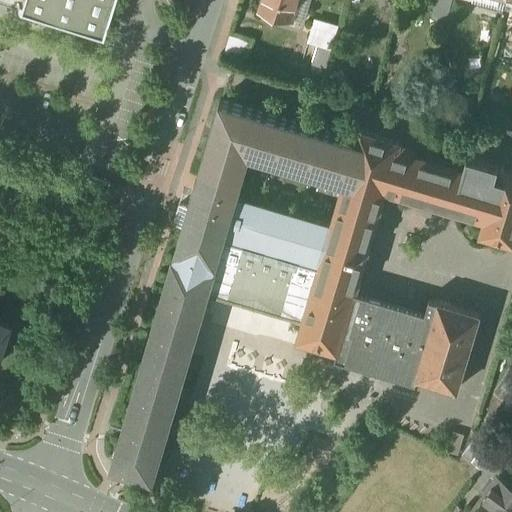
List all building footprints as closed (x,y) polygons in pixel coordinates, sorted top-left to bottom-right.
[(0,0),(0,3),(17,9),(20,0),(0,0)] [(112,0),(20,0),(17,9),(101,36),(112,0)] [(300,0),(262,0),(258,12),(294,23),(300,0)] [(315,18),(310,43),(319,45),(316,63),(331,66),(339,23),(315,18)] [(245,54),(248,39),(231,35),(228,50),(245,54)] [(358,141),(221,100),(196,182),(238,194),(250,154),(345,183),(358,141)] [(361,130),(358,141),(345,183),(333,223),(238,194),(196,182),(186,216),(176,251),(175,256),(174,255),(112,466),(154,478),(186,370),(187,370),(194,345),(193,345),(204,309),(216,268),(311,296),(299,337),(299,339),(338,350),(356,290),(386,189),(400,143),(400,142),(361,130)] [(498,179),(414,154),(416,148),(400,143),(386,189),(486,219),(482,233),(511,242),(511,170),(502,167),(498,179)] [(109,183),(88,176),(84,188),(105,194),(109,183)] [(311,296),(216,268),(204,309),(299,337),(311,296)] [(426,311),(356,290),(338,350),(336,357),(416,381),(418,377),(458,389),(481,313),(430,298),(426,311)] [(465,435),(454,431),(448,451),(459,455),(465,435)] [(484,467),(497,447),(477,434),(464,454),(484,467)] [(511,511),(511,493),(494,481),(472,511),(471,511),(511,511)] [(419,511),(379,483),(358,511),(348,503),(341,511),(357,511),(358,511),(419,511)] [(448,511),(451,510),(439,502),(431,511),(448,511)]
